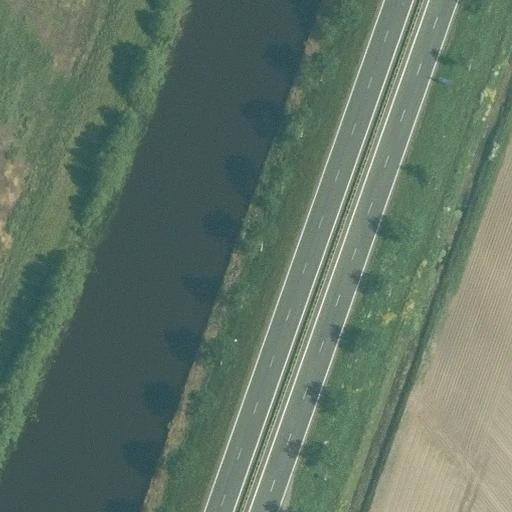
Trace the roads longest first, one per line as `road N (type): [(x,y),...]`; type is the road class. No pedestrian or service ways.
road 1 (trunk): [(265,511),(444,0)]
road 2 (trunk): [(399,0),(220,511)]
